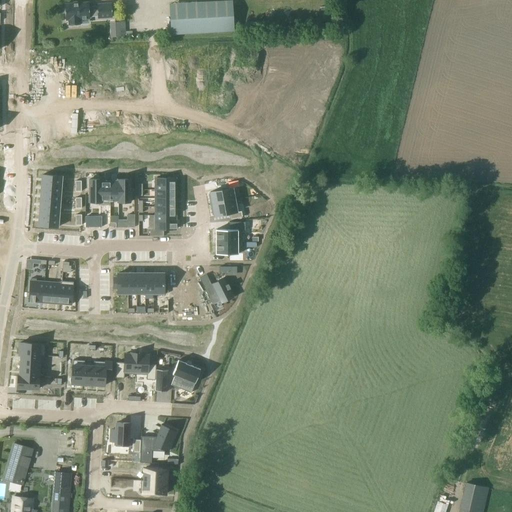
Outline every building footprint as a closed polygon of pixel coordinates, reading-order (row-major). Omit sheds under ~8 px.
[(73,4),(64,4),(65,20),(69,20),(69,25),(79,25),(79,19),(89,18),(89,17),(97,16),(98,18),(112,17),(111,4),(97,5),(97,6),(89,7),(88,3),(78,3),(77,2),(73,3),(73,4)] [(215,37),(214,5),(162,7),(164,39),(215,37)] [(42,174),(42,183),(61,185),(61,176),(42,174)] [(155,178),(155,190),(175,190),(175,178),(155,178)] [(89,179),(89,202),(101,202),(101,181),(102,181),(102,179),(89,179)] [(118,200),(118,202),(130,202),(130,179),(117,179),(117,181),(118,181),(118,200)] [(101,202),(101,205),(110,205),(110,200),(110,181),(102,181),(101,181),(101,202)] [(110,181),(110,200),(118,200),(118,181),(117,181),(110,181)] [(42,183),(41,192),(60,193),(61,185),(42,183)] [(210,194),(208,194),(210,204),(234,200),(232,188),(210,192),(210,194)] [(155,190),(155,198),(175,198),(175,190),(155,190)] [(41,192),(40,200),(59,202),(60,193),(41,192)] [(155,206),(155,207),(175,207),(175,206),(175,198),(155,198),(155,206)] [(40,200),(40,208),(59,210),(59,202),(40,200)] [(234,200),(210,204),(212,215),(214,214),(214,216),(229,213),(230,220),(242,217),(241,211),(236,212),(234,200)] [(155,207),(155,215),(175,215),(175,207),(155,207)] [(40,208),(39,217),(58,218),(59,210),(40,208)] [(149,215),(149,229),(150,229),(150,236),(163,236),(163,229),(175,229),(175,228),(176,228),(176,227),(175,227),(175,224),(176,224),(176,223),(175,223),(175,215),(155,215),(149,215)] [(39,217),(38,226),(57,227),(58,218),(39,217)] [(215,229),(215,242),(238,242),(243,242),(243,230),(245,230),(245,222),(229,222),(229,229),(215,229)] [(215,242),(215,254),(238,254),(238,242),(215,242)] [(206,271),(198,274),(212,300),(219,297),(220,298),(233,292),(223,273),(210,279),(206,271)] [(113,278),(113,288),(117,288),(117,295),(128,295),(128,273),(117,273),(117,278),(113,278)] [(128,273),(128,295),(136,295),(136,273),(128,273)] [(136,273),(136,295),(137,295),(145,295),(145,292),(145,273),(136,273)] [(145,273),(145,292),(145,295),(145,299),(153,299),(153,295),(153,292),(153,273),(145,273)] [(153,292),(153,295),(164,295),(164,273),(153,273),(153,292)] [(30,281),(28,301),(30,301),(29,302),(30,302),(30,301),(34,301),(34,302),(35,302),(35,301),(43,302),(44,282),(30,281)] [(61,283),(59,303),(71,304),(73,282),(61,281),(60,283),(61,283)] [(44,282),(43,302),(51,303),(53,283),(44,282)] [(53,283),(51,303),(59,303),(61,283),(60,283),(53,283)] [(195,293),(174,293),(174,304),(178,304),(178,313),(192,313),(192,304),(195,304),(195,293)] [(19,344),(18,356),(20,356),(39,357),(39,345),(19,344)] [(116,362),(115,378),(124,378),(124,374),(135,374),(137,353),(131,353),(131,354),(125,354),(124,362),(116,362)] [(137,353),(135,374),(146,375),(146,379),(150,380),(155,380),(156,364),(148,364),(148,355),(142,355),(142,353),(137,353)] [(20,356),(19,366),(38,367),(39,357),(20,356)] [(65,360),(64,373),(70,373),(70,385),(81,385),(82,364),(72,364),(72,360),(65,360)] [(175,375),(171,385),(191,393),(200,369),(178,360),(172,374),(175,375)] [(82,364),(81,385),(92,386),(93,365),(93,363),(82,363),(82,364)] [(93,365),(92,386),(103,386),(104,375),(110,375),(110,363),(104,363),(104,365),(93,365)] [(19,366),(19,377),(38,378),(38,367),(19,366)] [(156,369),(155,390),(167,391),(168,370),(156,369)] [(17,377),(16,389),(31,390),(31,397),(43,397),(44,390),(37,390),(38,378),(19,377),(17,377)] [(111,429),(110,441),(115,442),(115,446),(128,447),(130,423),(116,422),(116,430),(111,429)] [(140,452),(139,462),(151,463),(152,450),(165,451),(165,450),(167,451),(176,431),(161,425),(156,437),(141,436),(141,440),(140,452)] [(71,440),(79,440),(80,432),(71,432),(71,440)] [(140,452),(141,440),(133,439),(132,452),(140,452)] [(13,443),(2,479),(22,485),(33,449),(13,443)] [(142,468),(141,480),(165,481),(165,475),(164,475),(164,469),(142,468)] [(53,489),(50,511),(68,511),(70,491),(71,473),(54,472),(53,490),(53,489)] [(141,480),(141,493),(163,494),(163,488),(164,488),(165,481),(141,480)] [(482,511),(488,488),(465,482),(457,511),(482,511)] [(34,511),(35,511),(31,511),(33,499),(12,497),(11,511),(34,511)] [(443,511),(447,504),(438,501),(434,511),(443,511)]
